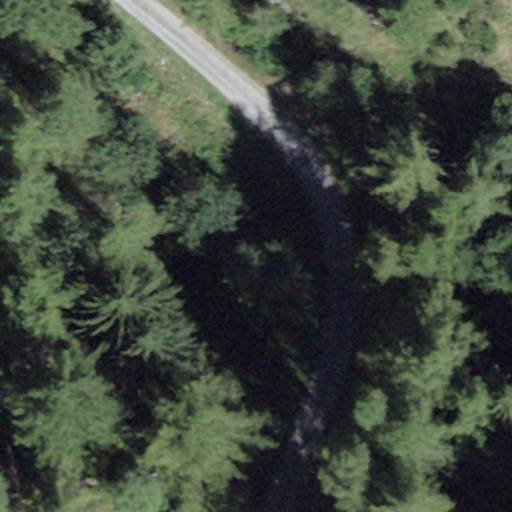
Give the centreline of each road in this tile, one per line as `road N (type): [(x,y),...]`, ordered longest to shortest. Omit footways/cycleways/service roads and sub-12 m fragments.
road 1 (track): [(293,511),(361,356),(358,235),(264,81),(118,0)]
road 2 (track): [(287,0),(386,65),(511,175)]
